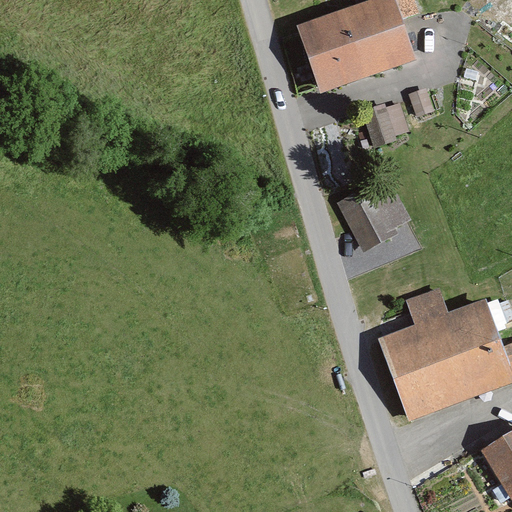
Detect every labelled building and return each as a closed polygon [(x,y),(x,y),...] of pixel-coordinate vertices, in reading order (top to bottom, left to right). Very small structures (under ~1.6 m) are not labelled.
[(395,0),(365,0),(297,23),(320,90),(415,58),(395,0)] [(426,87),(408,94),(416,117),(434,111),(426,87)] [(388,107),(397,135),(410,131),(400,102),(388,107)] [(362,110),(374,147),(398,140),(397,135),(388,107),(386,103),(362,110)] [(336,202),(363,252),(398,233),(395,227),(411,219),(391,181),(374,190),(371,184),(336,202)] [(414,324),(378,337),(408,420),(511,382),(511,368),(485,297),(448,311),(439,287),(405,299),(414,324)] [(511,430),(481,449),(511,499),(511,498),(511,430)]
